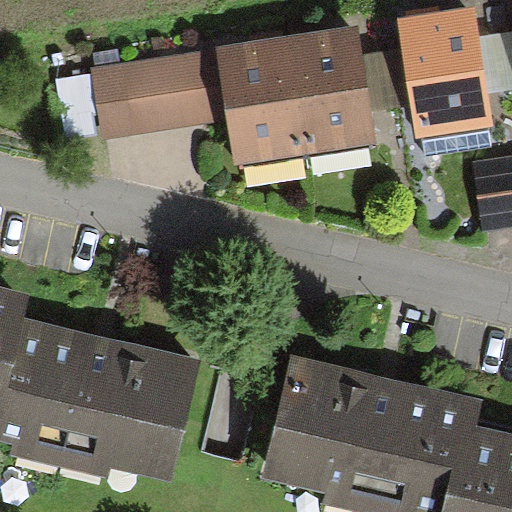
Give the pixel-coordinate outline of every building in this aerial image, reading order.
[(421,123),(493,113),(476,0),(475,0),(405,10),(421,123)] [(247,159),(384,136),(365,24),(307,34),(271,40),(100,69),(112,138),(240,117),(247,159)] [(489,227),(511,223),(511,152),(478,157),(489,227)] [(29,298),(33,281),(0,273),(0,392),(8,394),(29,298)] [(4,411),(186,452),(212,339),(29,298),(8,394),(4,411)] [(480,404),(485,387),(305,341),(277,453),(456,499),(480,404)] [(452,511),(511,511),(511,411),(480,404),(456,499),(452,511)]
